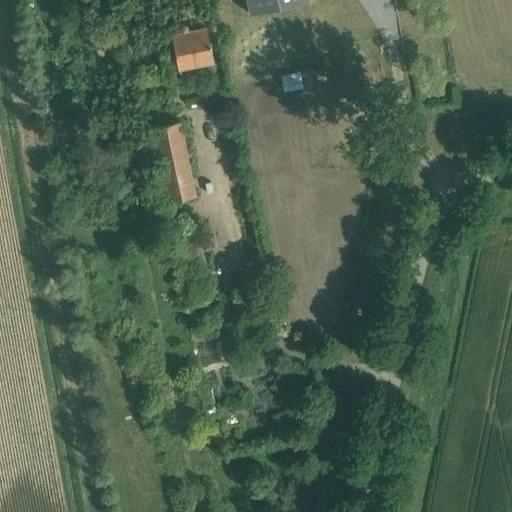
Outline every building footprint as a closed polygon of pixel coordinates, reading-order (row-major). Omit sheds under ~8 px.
[(310,0),(248,0),(253,21),(312,8),(310,0)] [(117,23),(127,64),(129,72),(142,69),(130,20),(117,23)] [(175,58),(178,70),(213,63),(206,28),(171,34),(172,39),(164,40),(168,59),(175,58)] [(284,69),(287,88),(308,85),(305,66),(284,69)] [(131,75),(134,88),(171,80),(169,67),(131,75)] [(151,128),(167,202),(194,196),(179,122),(151,128)] [(176,231),(185,274),(205,269),(196,227),(176,231)]
